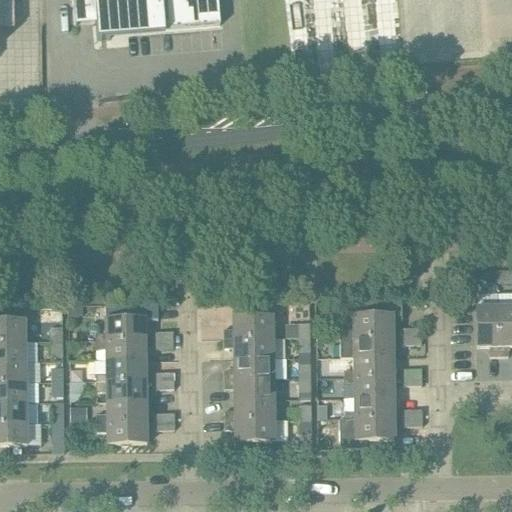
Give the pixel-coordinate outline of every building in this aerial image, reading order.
[(0,0),(0,14),(14,14),(13,0),(0,0)] [(218,0),(71,0),(74,28),(77,27),(76,13),(94,11),(96,42),(110,40),(165,36),(164,32),(220,28),(218,0)] [(318,2),(295,3),(296,33),(320,32),(318,2)] [(483,285),(497,285),(497,273),(482,273),(483,285)] [(511,273),(497,273),(497,285),(511,285),(511,273)] [(339,340),(393,339),(392,319),(401,319),(401,303),(352,304),(353,319),(352,319),(353,330),(339,330),(339,340)] [(95,336),(95,343),(145,343),(145,323),(158,323),(157,308),(105,308),(105,336),(95,336)] [(511,309),(498,310),(498,360),(508,359),(508,349),(511,349),(511,309)] [(62,310),(35,311),(35,324),(62,323),(62,310)] [(489,360),(498,360),(498,310),(476,310),(477,350),(489,350),(489,360)] [(223,332),(223,342),(273,341),(272,320),(232,320),(233,332),(223,332)] [(0,345),(25,345),(25,324),(0,323),(0,345)] [(284,326),(285,341),(297,341),(310,340),(309,325),(284,326)] [(50,344),(62,344),(62,331),(50,331),(50,344)] [(400,331),(401,339),(420,339),(420,331),(400,331)] [(153,343),(173,343),(173,334),(153,335),(153,343)] [(353,360),(393,359),(393,339),(339,340),(339,360),(353,360)] [(421,347),(420,339),(401,339),(401,348),(421,347)] [(297,341),(297,356),(310,355),(310,340),(297,341)] [(233,362),(273,362),(273,341),(223,342),(223,351),(233,351),(233,362)] [(106,364),(145,363),(145,343),(95,343),(95,352),(105,352),(106,364)] [(173,351),(173,343),(153,343),(153,352),(173,351)] [(62,359),(62,344),(50,344),(50,359),(62,359)] [(0,365),(25,365),(25,345),(0,345),(0,365)] [(393,380),(393,359),(353,360),(354,373),(344,373),(344,381),(393,380)] [(298,361),(298,381),(310,381),(310,361),(298,361)] [(273,382),(273,362),(233,362),(233,373),(223,373),(224,383),(273,382)] [(146,384),(145,363),(106,364),(106,377),(96,377),(96,384),(146,384)] [(0,385),(26,386),(25,365),(0,365),(0,385)] [(50,370),(50,385),(62,385),(62,370),(50,370)] [(401,372),(401,380),(421,379),(421,372),(401,372)] [(154,384),(173,384),(173,375),(154,376),(154,384)] [(421,388),(421,379),(401,380),(401,389),(421,388)] [(354,401),(393,400),(393,380),(344,381),(344,388),(354,388),(354,401)] [(310,381),(298,381),(298,402),(310,402),(310,381)] [(234,403),(274,402),(273,382),(224,383),(224,392),(234,392),(234,403)] [(146,404),(146,384),(96,384),(96,392),(106,392),(106,405),(146,404)] [(173,384),(154,384),(154,392),(173,392),(173,384)] [(0,406),(26,406),(26,386),(0,385),(0,406)] [(63,400),(62,385),(50,385),(50,400),(63,400)] [(394,421),(393,400),(354,401),(354,414),(344,414),(344,421),(394,421)] [(224,424),(274,423),(274,402),(234,403),(234,414),(224,414),(224,424)] [(146,425),(146,404),(106,405),(106,417),(96,417),(97,425),(146,425)] [(0,426),(26,427),(26,406),(0,406),(0,426)] [(299,422),(310,422),(310,407),(299,407),(299,422)] [(317,410),(317,422),(326,421),(326,409),(317,410)] [(85,411),(70,411),(70,425),(85,425),(85,411)] [(51,426),(63,426),(63,412),(51,412),(51,426)] [(402,421),(422,420),(422,412),(402,413),(402,421)] [(154,424),(174,424),(174,416),(154,417),(154,424)] [(422,420),(402,421),(402,429),(422,429),(422,420)] [(394,443),(394,421),(344,421),(344,429),(354,429),(354,443),(394,443)] [(311,442),(310,422),(299,422),(299,443),(311,442)] [(274,444),(274,423),(224,424),(224,433),(234,433),(234,445),(274,444)] [(174,424),(154,424),(154,433),(174,433),(174,424)] [(147,446),(146,425),(97,425),(97,433),(107,433),(107,447),(147,446)] [(0,448),(27,448),(26,427),(0,426),(0,448)] [(63,454),(63,426),(51,426),(51,454),(63,454)]
